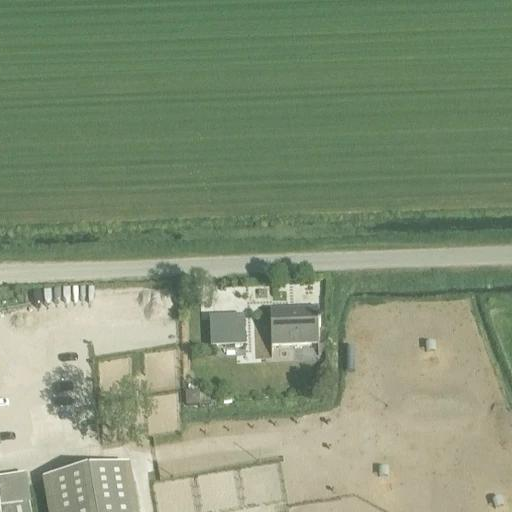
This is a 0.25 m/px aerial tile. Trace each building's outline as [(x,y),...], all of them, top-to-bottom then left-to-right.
[(270,315),(269,315),(271,348),(317,346),(318,346),(317,313),(316,313),(270,315)] [(244,320),(209,321),(210,350),(245,348),(244,320)] [(198,408),(198,394),(184,394),(184,408),(198,408)] [(71,406),(75,431),(98,427),(94,402),(71,406)] [(33,409),(34,433),(72,432),(71,408),(33,409)] [(132,511),(126,470),(111,472),(46,484),(50,511),(132,511)] [(0,511),(29,511),(23,477),(0,481),(0,511)]
